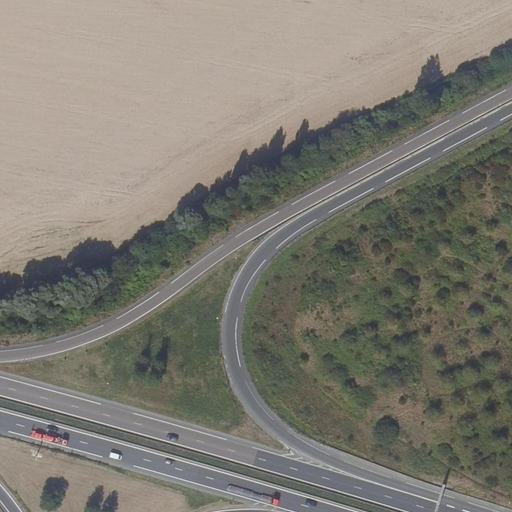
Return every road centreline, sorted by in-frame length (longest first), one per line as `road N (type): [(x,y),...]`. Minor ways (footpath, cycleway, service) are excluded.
road 1 (trunk): [(442,509),(287,435),(257,405),(240,364),(241,300),(285,244),(511,105)]
road 2 (trunk): [(511,92),(120,324),(0,352)]
road 3 (trunk): [(442,509),(0,387)]
road 4 (trunk): [(0,420),(309,511)]
